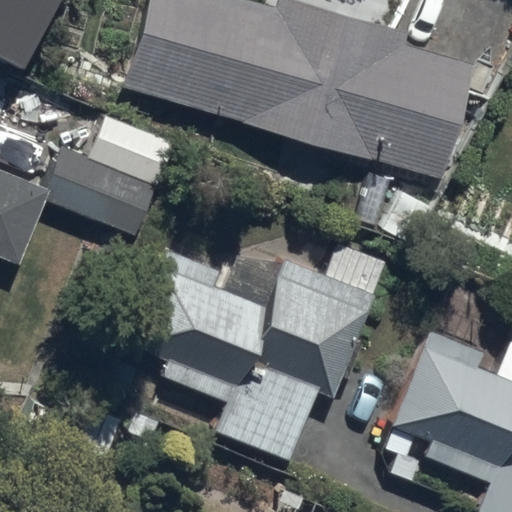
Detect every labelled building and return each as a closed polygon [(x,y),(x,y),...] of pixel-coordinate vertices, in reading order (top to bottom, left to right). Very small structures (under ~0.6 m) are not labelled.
[(0,0),(0,59),(12,65),(45,0),(0,0)] [(142,0),(117,86),(435,177),(468,64),(397,45),(401,31),(293,0),(272,0),(271,6),(248,0),(142,0)] [(167,142),(99,114),(82,156),(151,183),(167,142)] [(148,186),(61,150),(41,197),(129,233),(148,186)] [(0,257),(12,262),(41,190),(0,173),(0,257)] [(210,431),(284,460),(312,391),(328,398),(370,295),(280,258),(261,305),(208,284),(214,269),(160,248),(122,344),(162,360),(156,375),(222,401),(210,431)] [(473,511),(511,511),(511,328),(492,375),(472,367),(478,352),(425,331),(387,426),(426,441),(420,456),(485,482),(473,511)] [(71,445),(101,457),(117,417),(87,406),(71,445)]
